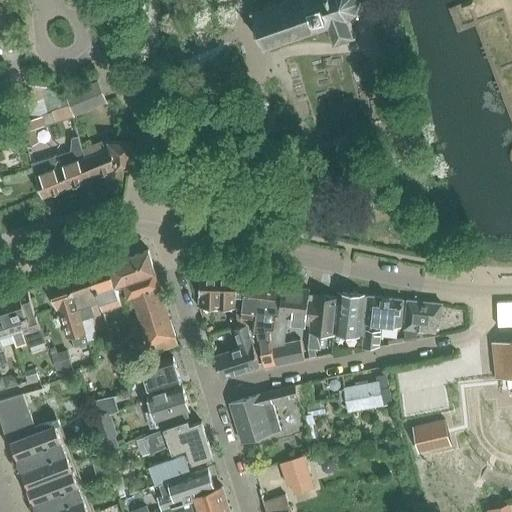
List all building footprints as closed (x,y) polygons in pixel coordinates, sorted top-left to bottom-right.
[(278,0),(252,9),(261,32),(265,46),(330,23),(336,40),(357,33),(358,31),(359,30),(359,28),(358,27),(357,26),(356,25),(354,25),(351,25),(348,17),(358,10),(362,0),(278,0)] [(8,73),(2,75),(7,91),(13,90),(8,73)] [(67,95),(71,105),(75,114),(106,101),(97,82),(67,95)] [(75,114),(71,105),(43,114),(43,115),(20,121),(27,144),(40,141),(35,128),(47,124),(55,122),(75,114)] [(71,152),(55,156),(66,189),(90,179),(81,151),(76,134),(71,136),(71,152)] [(115,168),(130,167),(134,142),(116,141),(107,142),(108,140),(81,151),(90,179),(115,169),(115,168)] [(66,189),(55,156),(30,164),(41,199),(66,189)] [(108,264),(117,290),(121,288),(119,283),(123,282),(128,297),(132,295),(148,346),(176,336),(148,251),(108,264)] [(122,305),(117,290),(108,264),(88,270),(98,301),(102,312),(122,305)] [(89,304),(98,301),(88,270),(68,277),(79,308),(79,307),(86,329),(84,330),(87,340),(97,337),(90,317),(91,316),(90,311),(91,310),(89,304)] [(199,306),(242,307),(245,283),(246,278),(201,276),(199,306)] [(65,337),(84,330),(86,329),(79,307),(79,308),(68,277),(47,284),(65,337)] [(242,307),(242,318),(252,319),(251,328),(257,329),(264,366),(275,364),(273,355),(276,319),(278,319),(278,317),(281,287),(245,283),(242,307)] [(309,290),(281,287),(278,317),(291,319),(290,323),(307,325),(307,320),(311,321),(310,331),(333,334),(336,309),(338,296),(314,294),(313,297),(308,297),(309,290)] [(20,294),(1,301),(12,334),(23,330),(27,344),(44,338),(37,315),(36,315),(29,293),(21,295),(20,294)] [(335,330),(365,333),(366,324),(368,296),(339,293),(335,330)] [(403,300),(368,296),(366,324),(365,333),(362,348),(380,345),(381,330),(381,325),(400,327),(403,300)] [(1,301),(0,300),(0,352),(5,351),(0,338),(12,334),(1,301)] [(440,323),(441,304),(407,301),(405,329),(434,332),(435,322),(440,323)] [(278,319),(276,319),(273,355),(275,364),(304,358),(300,338),(284,342),(282,326),(277,327),(278,319)] [(118,322),(109,326),(111,332),(120,328),(118,322)] [(258,359),(245,324),(234,328),(240,346),(215,355),(222,375),(259,364),(258,359)] [(212,326),(206,328),(208,334),(214,332),(212,326)] [(511,340),(493,342),(497,378),(511,376),(511,340)] [(67,349),(51,354),(56,370),(61,369),(63,378),(75,374),(67,349)] [(159,383),(162,392),(182,386),(173,357),(142,367),(149,387),(159,383)] [(36,367),(24,371),(27,381),(39,377),(36,367)] [(10,374),(4,376),(8,386),(18,383),(16,377),(10,374)] [(344,389),(339,390),(341,399),(346,398),(348,410),(392,402),(386,374),(375,376),(376,381),(344,386),(344,389)] [(311,381),(295,383),(298,394),(301,406),(316,402),(311,381)] [(243,442),(273,432),(281,429),(273,400),(298,394),(295,383),(260,393),(231,403),(243,442)] [(182,386),(162,392),(157,394),(156,391),(153,392),(154,395),(146,397),(156,428),(173,422),(189,417),(187,412),(190,411),(182,386)] [(14,428),(16,434),(37,426),(25,393),(0,399),(0,411),(5,431),(14,428)] [(105,397),(89,401),(94,415),(110,410),(105,397)] [(111,410),(110,410),(94,415),(101,438),(118,433),(111,410)] [(445,419),(413,426),(418,450),(450,442),(445,419)] [(173,452),(188,447),(193,464),(213,458),(202,422),(190,426),(188,421),(164,428),(144,436),(150,452),(167,446),(170,452),(173,452)] [(12,440),(20,461),(65,444),(57,424),(45,428),(43,424),(37,426),(16,434),(18,438),(12,440)] [(20,461),(28,481),(72,464),(65,444),(20,461)] [(191,473),(184,452),(149,465),(155,485),(191,473)] [(304,454),(281,462),(289,484),(291,483),(295,495),(316,488),(304,454)] [(93,462),(99,481),(113,477),(108,458),(93,462)] [(28,481),(38,508),(83,491),(72,464),(28,481)] [(163,496),(157,498),(161,511),(171,508),(177,506),(197,497),(196,495),(214,488),(208,469),(159,485),(163,496)] [(122,474),(115,477),(119,489),(118,489),(121,496),(127,494),(125,487),(126,486),(122,474)] [(177,506),(171,508),(172,511),(229,511),(227,504),(221,486),(214,488),(196,495),(197,497),(177,506)] [(38,508),(39,511),(90,511),(83,491),(38,508)] [(264,502),(267,511),(291,511),(286,495),(264,502)]
